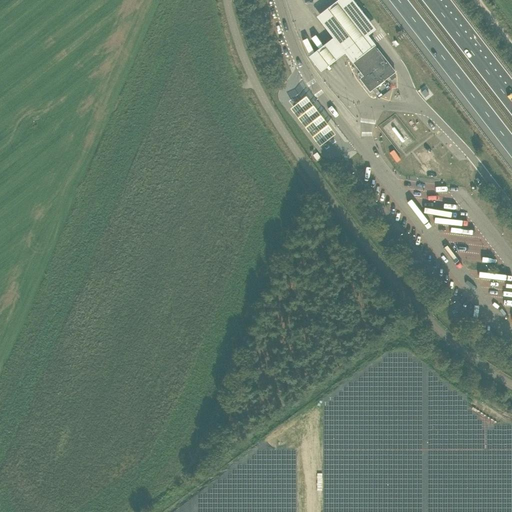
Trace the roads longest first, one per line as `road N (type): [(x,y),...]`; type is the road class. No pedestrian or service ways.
road 1 (unclassified): [(511,388),(414,307),(311,175),(271,113),(234,31),(229,0)]
road 2 (motorway): [(397,0),(511,147)]
road 3 (motorway): [(511,104),(430,0)]
